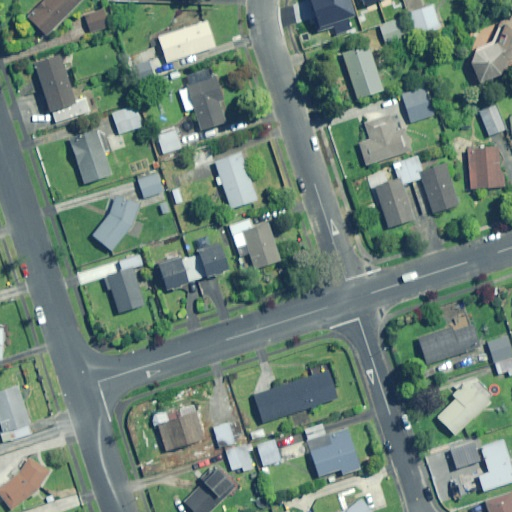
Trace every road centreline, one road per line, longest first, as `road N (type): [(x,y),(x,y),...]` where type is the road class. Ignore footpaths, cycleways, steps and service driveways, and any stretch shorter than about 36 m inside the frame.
road 1 (residential): [(352,298),(269,32),(269,0)]
road 2 (unclassified): [(81,387),(352,298)]
road 3 (residential): [(81,387),(0,138)]
road 4 (residential): [(425,511),(352,298)]
road 5 (unclassified): [(352,298),(511,247)]
road 6 (residential): [(122,511),(81,387)]
